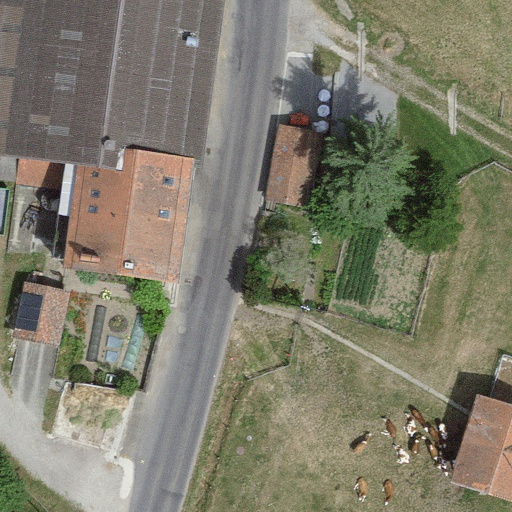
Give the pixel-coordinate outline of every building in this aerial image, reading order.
[(0,0),(0,132),(93,145),(200,160),(222,0),(0,0)] [(332,138),(289,128),(271,199),(315,210),(332,138)] [(200,160),(93,145),(76,260),(183,275),(200,160)] [(58,340),(72,289),(26,276),(12,328),(58,340)] [(511,398),(493,393),(467,480),(511,492),(511,398)]
